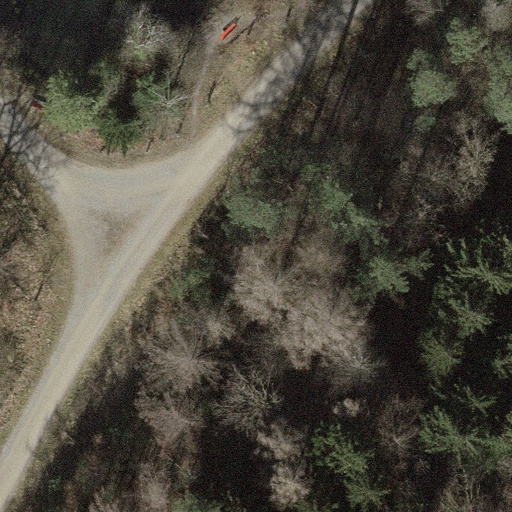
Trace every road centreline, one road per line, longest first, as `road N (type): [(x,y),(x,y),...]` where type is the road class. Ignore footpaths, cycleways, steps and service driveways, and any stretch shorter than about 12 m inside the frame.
road 1 (track): [(362,0),(228,133),(131,250),(0,486)]
road 2 (track): [(131,250),(44,171),(0,114)]
